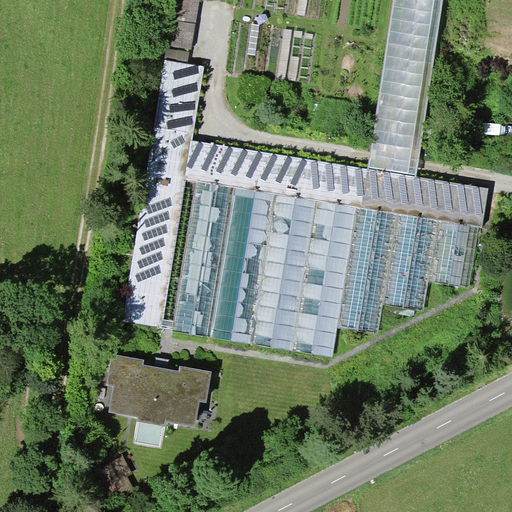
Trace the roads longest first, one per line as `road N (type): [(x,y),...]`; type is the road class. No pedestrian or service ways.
road 1 (track): [(38,511),(119,0)]
road 2 (tertiary): [(279,511),(511,391)]
